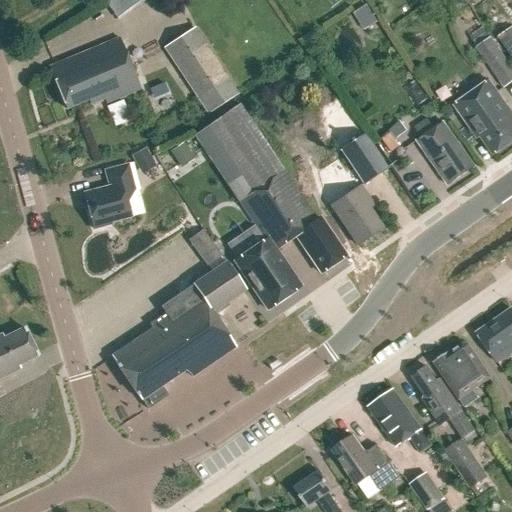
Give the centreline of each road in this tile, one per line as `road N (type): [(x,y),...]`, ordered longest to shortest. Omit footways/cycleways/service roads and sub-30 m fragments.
road 1 (tertiary): [(113,470),(207,438),(328,353),(415,251),(511,183)]
road 2 (residential): [(178,511),(511,280)]
road 3 (tertiary): [(113,470),(0,87)]
